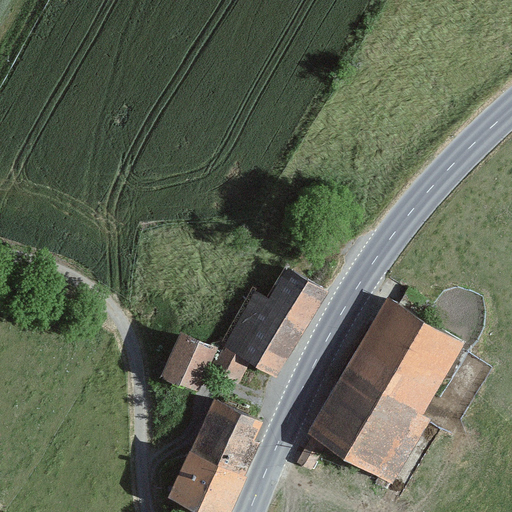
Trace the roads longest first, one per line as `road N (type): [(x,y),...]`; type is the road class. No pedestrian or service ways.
road 1 (secondary): [(511,109),(445,172),(373,261),(312,369),(249,511)]
road 2 (track): [(0,255),(82,282),(126,331),(149,511)]
